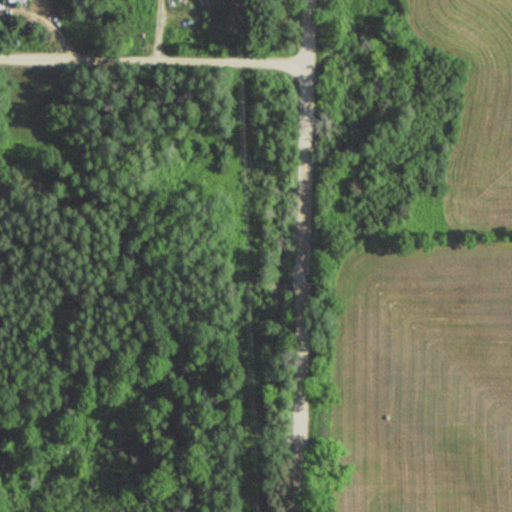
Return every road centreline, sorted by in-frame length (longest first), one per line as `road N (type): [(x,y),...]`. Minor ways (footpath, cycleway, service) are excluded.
road 1 (residential): [(306,511),(304,63)]
road 2 (residential): [(304,63),(0,57)]
